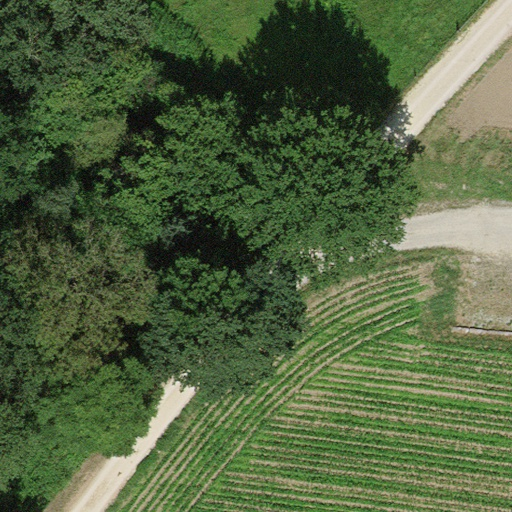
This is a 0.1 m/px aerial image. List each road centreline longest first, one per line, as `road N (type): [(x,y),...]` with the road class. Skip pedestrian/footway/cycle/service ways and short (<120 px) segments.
road 1 (track): [(511,6),(239,309),(75,511)]
road 2 (track): [(239,309),(301,269),(373,239),(511,226)]
